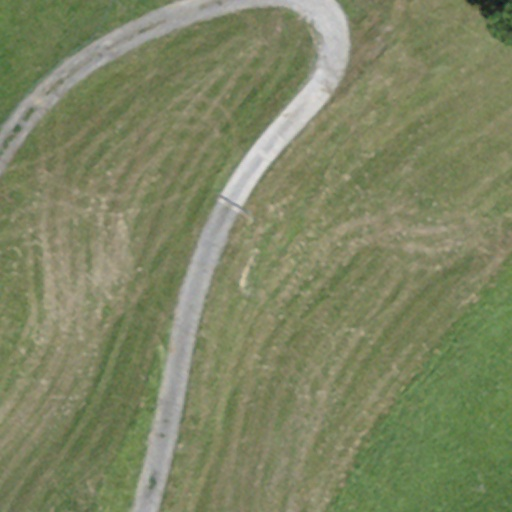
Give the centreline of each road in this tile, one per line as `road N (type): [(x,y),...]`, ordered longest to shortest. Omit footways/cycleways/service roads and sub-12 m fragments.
road 1 (track): [(146,511),(212,244),(245,178),(331,77),(337,36),(317,0)]
road 2 (track): [(226,0),(165,20),(43,97),(0,165)]
